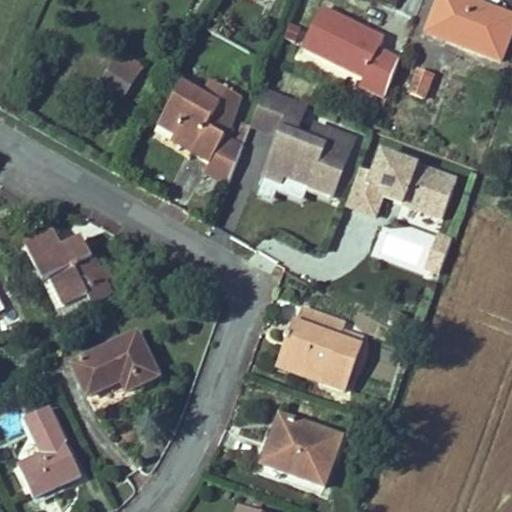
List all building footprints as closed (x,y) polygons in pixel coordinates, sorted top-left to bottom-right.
[(505,63),(511,44),(511,17),(464,0),(443,0),(431,35),(505,63)] [(381,52),(386,44),(323,8),(302,45),(365,81),(366,82),(360,91),(385,106),(401,64),(381,52)] [(136,78),(136,77),(115,67),(106,86),(127,96),(136,78)] [(425,100),(433,79),(418,74),(410,95),(425,100)] [(201,76),(194,90),(210,98),(217,83),(201,76)] [(178,82),(157,124),(175,133),(193,142),(187,153),(208,162),(204,173),(224,181),(239,144),(220,135),(238,93),(217,83),(210,98),(194,90),(178,82)] [(328,193),(351,138),(312,122),(306,138),(292,132),(305,102),(264,84),(248,121),(276,134),(274,140),(279,141),(275,149),(271,147),(260,174),(276,180),(279,173),(328,193)] [(193,142),(175,133),(169,143),(187,153),(193,142)] [(442,218),(458,180),(384,150),(375,171),(361,165),(345,206),(345,207),(373,218),(383,193),(384,192),(403,199),(402,202),(442,218)] [(328,193),(279,173),(276,180),(260,174),(252,192),(268,199),(273,188),(302,200),(305,190),(326,199),(328,193)] [(438,280),(452,242),(438,237),(425,275),(438,280)] [(117,301),(91,242),(68,252),(62,238),(33,251),(50,289),(60,285),(72,312),(95,302),(98,310),(117,301)] [(349,332),(351,327),(307,309),(297,333),(289,330),(285,340),(303,348),(295,368),(332,383),(328,391),(346,399),(365,354),(343,344),(349,332)] [(343,344),(365,354),(371,341),(349,332),(343,344)] [(162,385),(143,342),(79,371),(92,402),(130,385),(135,396),(162,385)] [(38,501),(85,479),(51,408),(28,419),(45,456),(22,466),(38,501)] [(322,492),(340,444),(281,421),(263,468),(322,492)]
